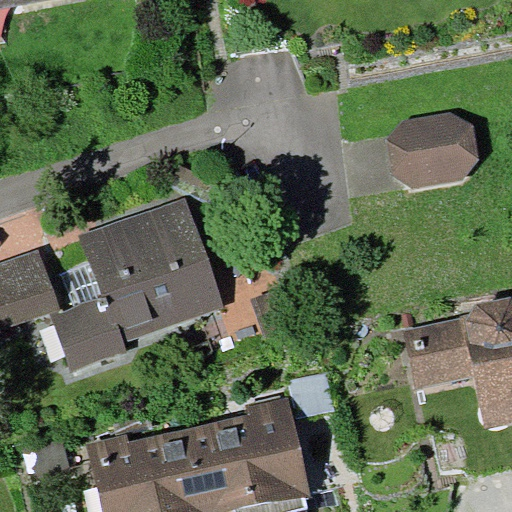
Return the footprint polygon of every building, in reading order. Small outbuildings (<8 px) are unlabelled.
[(0,0),(0,9),(52,0),(0,0)] [(450,113),(402,122),(385,138),(391,171),(414,188),(461,182),(478,159),(474,124),(450,113)] [(51,313),(71,372),(127,352),(123,341),(223,307),(185,198),(79,234),(100,296),(60,310),(51,313)] [(0,330),(51,313),(60,310),(39,249),(0,262),(0,330)] [(477,376),(484,429),(511,422),(511,294),(476,301),(465,319),(477,376)] [(477,376),(465,319),(464,316),(403,329),(416,389),(477,376)] [(290,382),(298,418),(334,409),(325,374),(290,382)] [(248,415),(191,427),(210,511),(292,511),(307,509),(304,496),(310,495),(288,395),(245,404),(248,415)] [(210,511),(191,427),(128,441),(126,433),(87,442),(102,511),(210,511)] [(22,447),(30,481),(68,472),(60,438),(22,447)]
